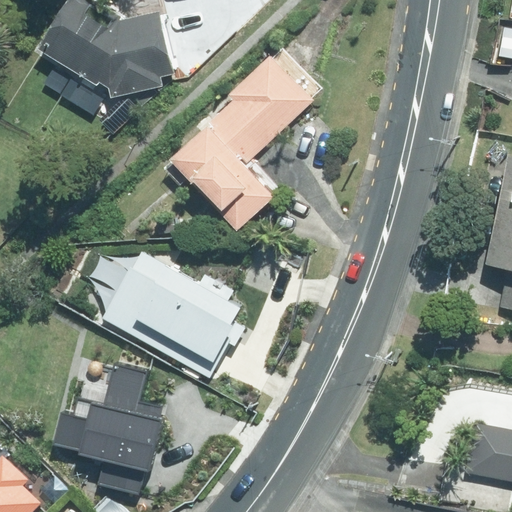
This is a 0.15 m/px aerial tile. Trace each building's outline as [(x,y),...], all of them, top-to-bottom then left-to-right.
[(131,16),(133,13),(113,0),(78,0),(49,45),(106,82),(109,78),(118,84),(121,95),(172,82),(170,74),(186,70),(171,6),(131,16)] [(280,192),(251,159),(318,100),(277,53),(234,91),(238,96),(213,118),(215,120),(178,152),(242,225),(280,192)] [(131,108),(118,95),(94,119),(106,133),(131,108)] [(511,169),(494,258),(510,262),(502,304),(511,305),(511,169)] [(120,325),(216,381),(244,331),(223,319),(225,315),(150,272),(120,325)] [(116,373),(129,352),(100,334),(95,342),(75,330),(63,350),(84,363),(89,356),(116,373)] [(206,419),(134,378),(130,383),(122,379),(110,400),(128,410),(120,423),(131,430),(118,452),(161,477),(186,433),(195,438),(206,419)] [(511,425),(481,419),(470,470),(511,478),(511,425)] [(0,511),(34,511),(47,500),(29,482),(36,475),(0,438),(0,511)]
